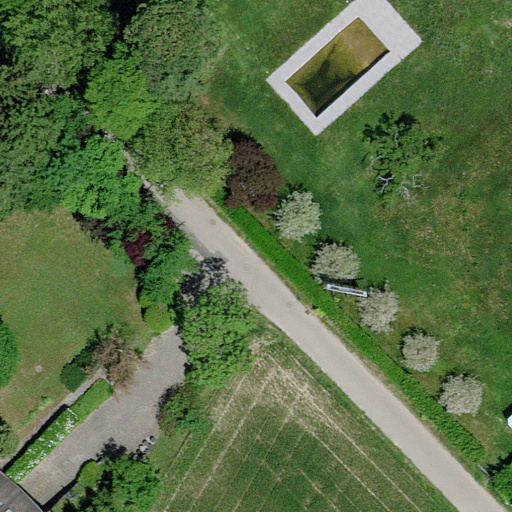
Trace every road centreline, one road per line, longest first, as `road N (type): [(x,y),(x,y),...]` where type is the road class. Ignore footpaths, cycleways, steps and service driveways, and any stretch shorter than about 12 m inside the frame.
road 1 (residential): [(274,298),(0,20)]
road 2 (track): [(483,511),(274,298)]
